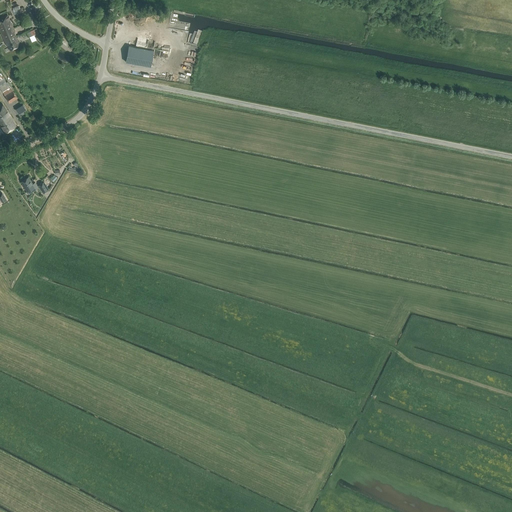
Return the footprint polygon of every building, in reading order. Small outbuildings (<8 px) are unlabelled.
[(0,19),(0,30),(7,45),(8,45),(10,50),(21,45),(7,16),(0,19)] [(36,28),(27,32),(30,38),(39,34),(36,28)] [(153,51),(128,46),(126,62),(150,66),(153,51)] [(4,95),(12,90),(10,86),(7,81),(6,82),(3,77),(1,73),(0,73),(0,88),(2,92),(4,95)] [(17,98),(12,90),(4,95),(9,103),(17,98)] [(0,108),(0,126),(4,133),(16,126),(4,106),(0,108)] [(23,186),(27,191),(28,194),(38,187),(35,182),(32,183),(28,177),(21,181),(24,186),(23,186)] [(44,193),(49,189),(50,188),(47,184),(46,185),(43,182),(38,185),(44,193)]
